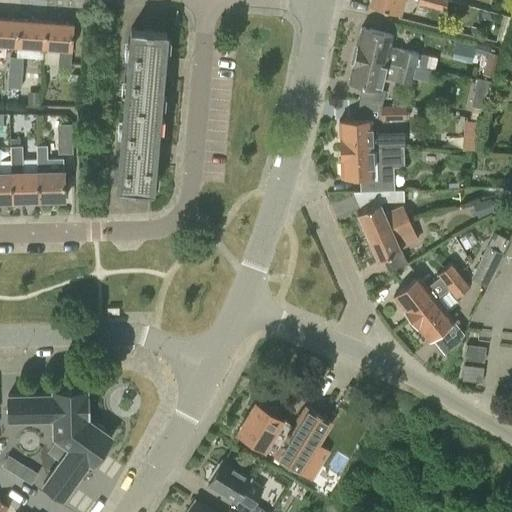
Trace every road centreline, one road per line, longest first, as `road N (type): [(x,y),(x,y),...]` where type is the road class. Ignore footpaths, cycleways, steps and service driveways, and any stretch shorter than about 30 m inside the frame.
road 1 (residential): [(0,233),(173,222),(189,193),(206,0)]
road 2 (tertiary): [(239,305),(271,217),(322,3)]
road 3 (residential): [(0,335),(129,331),(208,366)]
road 4 (residential): [(511,439),(345,348)]
road 5 (tertiary): [(128,511),(208,366)]
road 6 (residential): [(313,201),(359,312),(345,348)]
